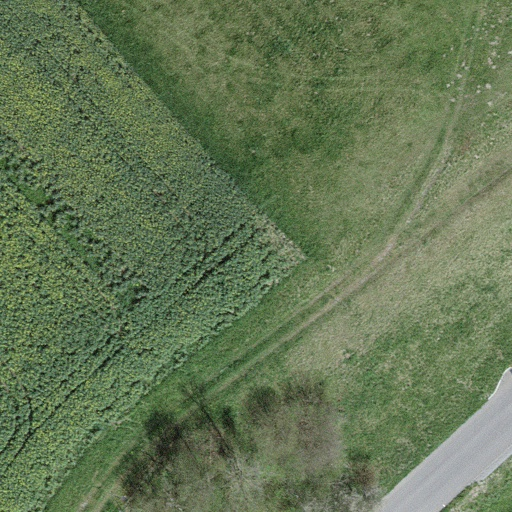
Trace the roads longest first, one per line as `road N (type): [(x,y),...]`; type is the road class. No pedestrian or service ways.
road 1 (track): [(511,162),(149,441),(94,511)]
road 2 (unclassified): [(511,414),(405,511)]
